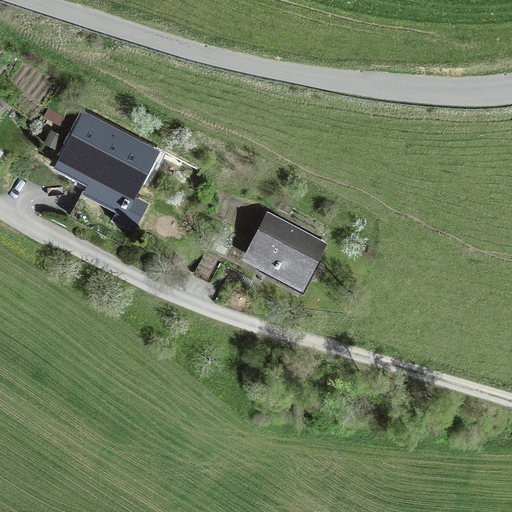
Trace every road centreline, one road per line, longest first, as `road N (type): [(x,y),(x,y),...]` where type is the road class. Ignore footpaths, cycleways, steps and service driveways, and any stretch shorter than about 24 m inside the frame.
road 1 (track): [(0,203),(208,309),(511,400)]
road 2 (unclassified): [(32,0),(161,41),(329,80),(456,92),(511,87)]
